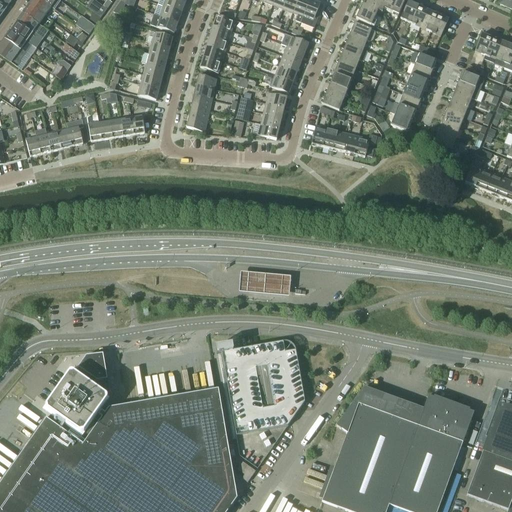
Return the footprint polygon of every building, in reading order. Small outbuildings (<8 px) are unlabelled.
[(11,0),(0,0),(0,4),(6,9),(12,0),(11,0)] [(39,0),(31,0),(28,5),(45,17),(51,8),(39,0)] [(39,0),(51,8),(54,10),(60,2),(57,0),(39,0)] [(173,0),(159,0),(157,6),(181,14),(185,4),(173,0)] [(274,0),(272,7),(282,11),(286,0),(274,0)] [(286,0),(282,11),(292,15),(298,0),(286,0)] [(307,0),(298,0),(292,15),(297,17),(295,22),(300,24),(302,19),(309,1),(307,0)] [(383,10),(398,17),(405,1),(401,0),(367,0),(367,1),(364,0),(355,20),(371,27),(377,12),(381,14),(383,10)] [(509,11),(511,12),(511,0),(501,0),(498,6),(505,9),(509,11)] [(107,1),(103,7),(107,10),(111,3),(107,1)] [(302,19),(300,24),(314,30),(318,18),(315,17),(320,5),(309,1),(302,19)] [(400,20),(410,24),(418,7),(408,3),(400,20)] [(28,5),(22,14),(38,25),(45,17),(28,5)] [(106,10),(100,6),(96,12),(102,17),(106,10)] [(157,6),(154,16),(177,24),(181,14),(157,6)] [(410,24),(420,29),(428,12),(418,7),(410,24)] [(420,29),(430,33),(438,16),(428,12),(420,29)] [(17,21),(16,22),(37,38),(42,41),(48,32),(38,25),(22,14),(17,21)] [(101,18),(95,14),(90,21),(96,25),(101,18)] [(177,24),(154,16),(150,26),(173,35),(177,24)] [(438,16),(430,33),(440,38),(448,21),(438,16)] [(216,17),(213,28),(231,33),(234,23),(216,17)] [(87,21),(80,30),(88,36),(95,27),(87,21)] [(15,24),(10,31),(31,46),(37,38),(16,22),(15,24)] [(354,24),(349,34),(367,41),(370,42),(372,41),(375,35),(374,32),(354,24)] [(213,28),(209,38),(228,44),(231,33),(213,28)] [(10,31),(4,40),(25,55),(31,46),(10,31)] [(79,32),(74,39),(78,41),(82,45),(87,38),(79,32)] [(154,34),(151,45),(169,49),(172,39),(154,34)] [(349,34),(345,44),(363,51),(367,41),(349,34)] [(474,52),(485,56),(492,39),(481,35),(474,52)] [(70,36),(66,43),(73,48),(78,41),(74,39),(70,36)] [(209,38),(206,48),(224,54),(228,44),(209,38)] [(290,38),(286,48),(304,55),(308,45),(290,38)] [(485,56),(495,60),(502,43),(492,39),(485,56)] [(0,56),(16,68),(25,55),(4,40),(2,41),(0,44),(0,56)] [(493,65),(503,69),(511,47),(502,43),(495,60),(493,65)] [(345,44),(341,54),(359,61),(363,63),(367,53),(363,51),(345,44)] [(151,45),(148,55),(167,60),(169,49),(151,45)] [(395,46),(391,56),(396,58),(400,48),(395,46)] [(511,72),(511,47),(503,69),(511,72)] [(206,48),(203,58),(221,64),(224,54),(206,48)] [(286,48),(282,58),(300,65),(304,55),(286,48)] [(71,50),(68,55),(75,60),(79,55),(71,50)] [(142,64),(145,65),(164,70),(167,60),(148,55),(144,54),(142,64)] [(341,54),(337,64),(338,64),(355,71),(359,61),(341,54)] [(410,64),(414,66),(432,73),(436,62),(414,54),(413,55),(411,57),(410,60),(410,62),(410,64)] [(396,58),(391,56),(387,66),(392,68),(396,58)] [(221,64),(203,58),(200,69),(218,75),(221,64)] [(282,58),(278,68),(296,75),(300,65),(282,58)] [(60,59),(56,64),(67,72),(71,67),(60,59)] [(245,60),(242,59),(238,69),(246,72),(246,71),(249,62),(245,60)] [(337,64),(333,74),(351,81),(355,71),(338,64),(337,64)] [(145,65),(143,76),(161,81),(164,70),(145,65)] [(414,66),(410,76),(428,83),(432,73),(414,66)] [(278,68),(274,78),(292,85),(296,75),(278,68)] [(61,71),(56,77),(61,80),(65,75),(61,71)] [(483,81),(462,73),(458,83),(479,91),(483,81)] [(333,74),(329,84),(347,91),(351,81),(333,74)] [(143,76),(140,86),(158,91),(161,81),(143,76)] [(198,76),(195,87),(214,91),(216,81),(198,76)] [(410,76),(406,86),(424,93),(428,83),(410,76)] [(292,85),(274,78),(270,88),(288,95),(292,85)] [(458,83),(454,93),(471,100),(475,101),(479,91),(458,83)] [(329,84),(325,94),(343,101),(347,91),(329,84)] [(158,91),(140,86),(137,97),(156,102),(158,91)] [(406,86),(402,96),(420,103),(424,93),(406,86)] [(195,87),(193,98),(211,102),(214,91),(195,87)] [(503,89),(497,87),(493,96),(499,99),(503,89)] [(511,95),(505,92),(503,98),(510,101),(511,95)] [(454,93),(450,103),(467,110),(471,100),(454,93)] [(343,101),(325,94),(321,105),(339,112),(343,101)] [(268,95),(265,105),(284,110),(287,99),(268,95)] [(402,96),(398,106),(416,113),(420,103),(402,96)] [(193,98),(190,108),(209,112),(211,102),(193,98)] [(361,109),(366,111),(367,107),(370,101),(362,98),(358,107),(361,109)] [(508,106),(510,101),(503,98),(500,103),(508,106)] [(78,104),(77,99),(60,103),(62,109),(74,106),(74,105),(78,104)] [(241,99),(239,110),(244,111),(247,101),(241,99)] [(450,103),(446,113),(463,120),(467,110),(450,103)] [(391,114),(394,116),(412,123),(416,113),(398,106),(395,104),(391,114)] [(265,105),(263,116),(281,120),(284,110),(265,105)] [(190,108),(188,119),(207,123),(209,112),(190,108)] [(321,108),(319,114),(330,117),(331,112),(321,108)] [(239,110),(236,120),(242,122),(244,111),(239,110)] [(498,110),(495,118),(500,120),(503,112),(498,110)] [(446,113),(442,123),(459,130),(463,120),(446,113)] [(141,116),(130,118),(133,137),(144,135),(141,116)] [(263,116),(260,126),(279,131),(281,120),(263,116)] [(412,123),(394,116),(390,126),(407,133),(412,123)] [(130,118),(120,119),(123,138),(133,137),(130,118)] [(120,119),(109,121),(112,140),(123,138),(120,119)] [(207,123),(188,119),(186,130),(204,134),(207,123)] [(67,130),(72,148),(82,145),(79,130),(83,129),(81,121),(66,125),(67,130)] [(109,121),(98,123),(101,142),(112,140),(109,121)] [(235,122),(232,136),(240,138),(243,124),(235,122)] [(384,122),(378,126),(382,133),(383,133),(389,129),(384,122)] [(101,142),(98,123),(87,125),(90,143),(101,142)] [(442,123),(438,133),(455,140),(459,130),(442,123)] [(279,131),(260,126),(257,137),(276,142),(279,131)] [(311,146),(322,148),(326,130),(316,128),(311,146)] [(35,133),(36,137),(40,156),(51,153),(46,135),(45,130),(35,133)] [(67,130),(57,132),(61,151),(72,148),(67,130)] [(322,148),(332,151),(337,133),(326,130),(322,148)] [(57,132),(46,135),(51,153),(61,151),(57,132)] [(332,151),(343,154),(347,136),(337,133),(332,151)] [(455,140),(438,133),(433,144),(451,150),(455,140)] [(343,154),(353,156),(358,138),(347,136),(343,154)] [(358,138),(353,156),(364,159),(365,157),(372,159),(377,138),(370,136),(369,141),(358,138)] [(40,156),(36,137),(25,140),(30,159),(40,156)] [(475,154),(474,156),(486,160),(486,159),(488,154),(482,151),(475,154)] [(464,184),(475,188),(482,171),(471,167),(464,184)] [(475,188),(485,192),(492,175),(482,171),(475,188)] [(485,192),(495,196),(502,179),(492,175),(485,192)] [(495,196),(505,200),(511,183),(502,179),(495,196)] [(290,274),(239,270),(237,290),(288,295),(290,274)] [(226,511),(232,504),(236,499),(236,498),(235,492),(231,469),(220,405),(219,399),(217,391),(216,391),(128,406),(122,407),(108,409),(108,410),(103,406),(109,399),(92,387),(96,382),(107,380),(105,371),(108,370),(107,364),(104,365),(102,355),(86,357),(77,369),(90,378),(87,383),(70,371),(42,410),(50,416),(52,417),(53,416),(60,421),(56,427),(49,422),(47,421),(46,420),(0,484),(0,511),(226,511)] [(400,403),(402,399),(402,398),(402,397),(401,397),(401,396),(400,396),(399,396),(398,396),(397,397),(395,402),(394,401),(395,400),(363,388),(336,427),(346,435),(321,503),(346,511),(386,511),(388,506),(404,511),(437,511),(473,413),(428,397),(423,411),(401,403),(401,404),(400,403)] [(506,511),(511,511),(511,413),(497,411),(488,434),(489,434),(466,497),(507,511),(506,511)] [(237,471),(244,476),(241,479),(247,483),(255,472),(242,463),(237,471)]
